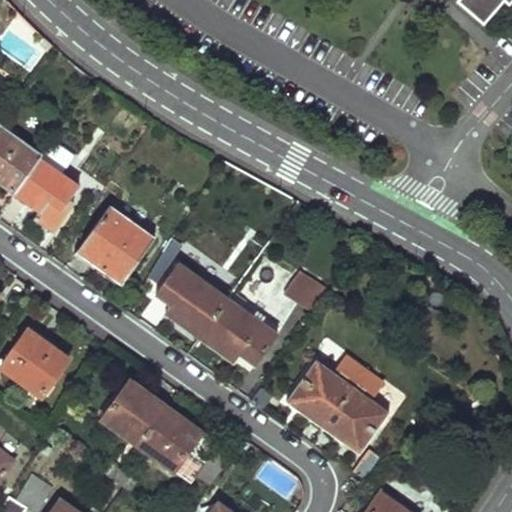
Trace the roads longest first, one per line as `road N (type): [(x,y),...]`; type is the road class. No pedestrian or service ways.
road 1 (residential): [(0,238),(307,459),(320,479),(311,511)]
road 2 (tertiary): [(414,228),(159,87),(48,0)]
road 3 (residential): [(179,0),(448,157)]
road 4 (tertiary): [(511,300),(464,255),(414,228)]
